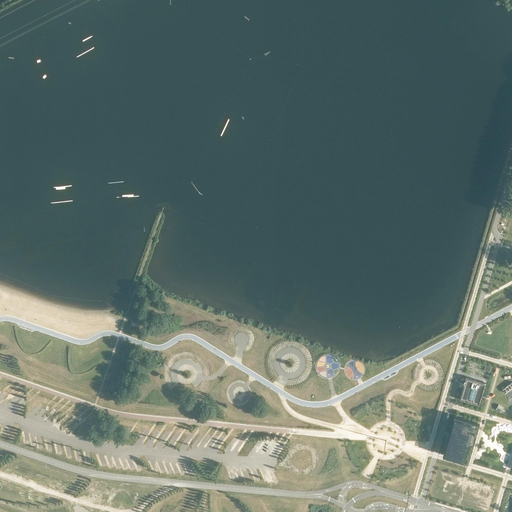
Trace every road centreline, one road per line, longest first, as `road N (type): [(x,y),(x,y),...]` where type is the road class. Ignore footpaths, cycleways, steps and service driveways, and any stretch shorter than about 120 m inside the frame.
road 1 (unclassified): [(511,170),(420,502)]
road 2 (tertiary): [(309,494),(101,475),(0,443)]
road 3 (unknown): [(0,474),(119,511)]
